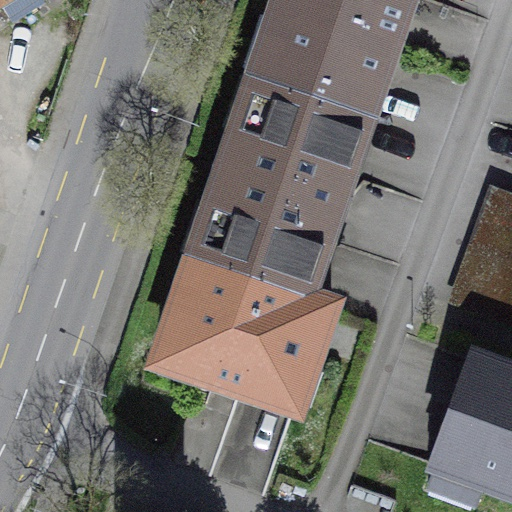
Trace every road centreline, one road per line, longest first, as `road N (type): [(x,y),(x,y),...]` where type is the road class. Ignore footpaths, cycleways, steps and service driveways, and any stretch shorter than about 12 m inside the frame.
road 1 (tertiary): [(12,426),(157,0)]
road 2 (residential): [(12,426),(244,511)]
